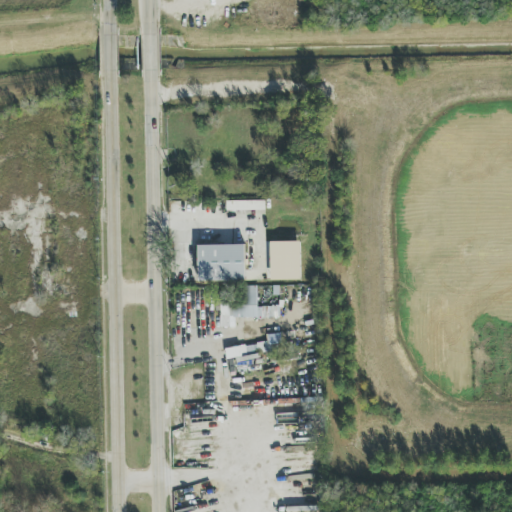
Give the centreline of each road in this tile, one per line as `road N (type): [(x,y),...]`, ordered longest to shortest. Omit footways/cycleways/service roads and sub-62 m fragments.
road 1 (secondary): [(109,75),(117,511)]
road 2 (secondary): [(158,511),(151,76)]
